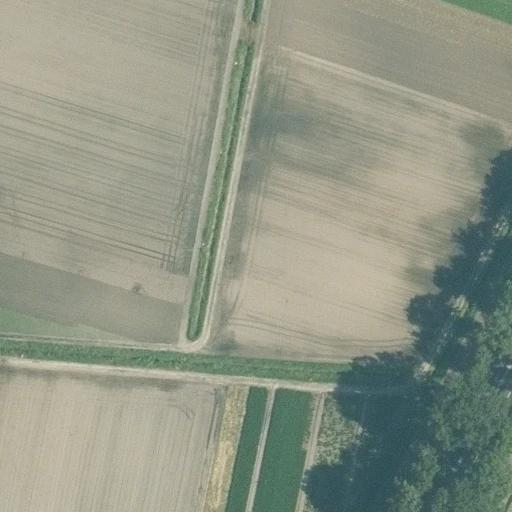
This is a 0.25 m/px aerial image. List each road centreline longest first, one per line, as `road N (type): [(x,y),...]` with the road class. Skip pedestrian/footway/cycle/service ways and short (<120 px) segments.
road 1 (unclassified): [(385,511),(511,265)]
road 2 (primary): [(437,511),(511,366)]
